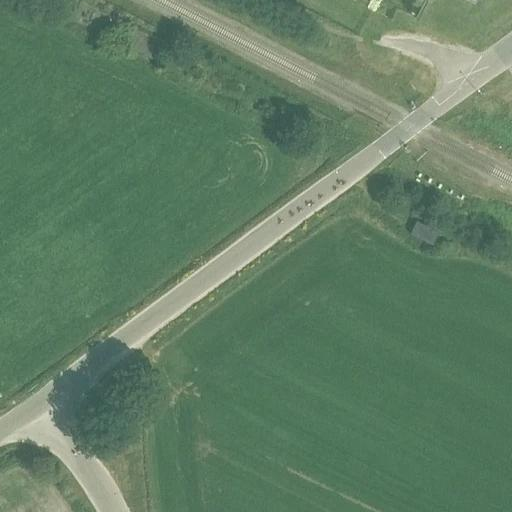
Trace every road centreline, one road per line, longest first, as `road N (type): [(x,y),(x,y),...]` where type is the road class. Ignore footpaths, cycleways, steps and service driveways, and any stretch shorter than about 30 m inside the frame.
road 1 (unclassified): [(33,413),(511,49)]
road 2 (unclassified): [(114,511),(97,479),(33,413)]
